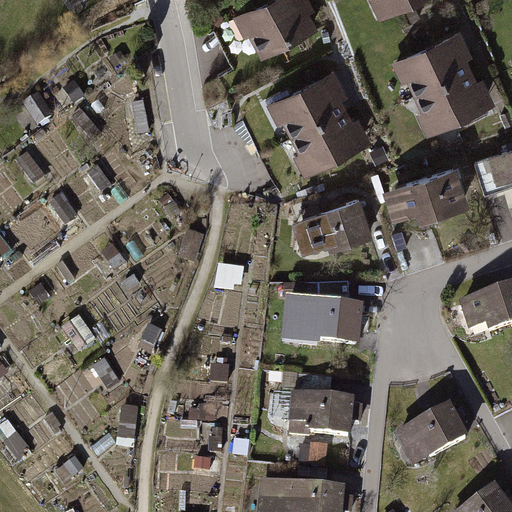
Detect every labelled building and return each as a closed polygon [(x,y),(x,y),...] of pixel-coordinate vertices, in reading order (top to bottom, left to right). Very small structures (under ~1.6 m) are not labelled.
[(319,29),(305,0),(263,0),(233,14),(255,60),(319,29)] [(365,0),(376,23),(425,0),(365,0)] [(476,69),(459,31),(391,64),(410,102),(476,69)] [(427,138),(494,105),(476,69),(410,102),(427,138)] [(354,110),(335,71),(268,105),(286,144),(354,110)] [(304,179),(371,145),(354,110),(286,144),(304,179)] [(511,189),(511,148),(488,157),(500,193),(511,189)] [(472,201),(459,164),(383,190),(393,221),(421,211),(424,218),(472,201)] [(374,238),(360,195),(295,217),(306,251),(341,239),(344,248),(374,238)] [(239,292),(244,269),(221,264),(216,287),(239,292)] [(323,299),(351,297),(350,285),(322,286),(323,299)] [(511,287),(459,305),(470,341),(511,327),(511,287)] [(364,308),(289,303),(286,347),(318,349),(318,343),(362,346),(364,308)] [(351,437),(356,402),(294,393),(289,429),(351,437)] [(452,408),(395,438),(412,471),(469,441),(452,408)] [(291,511),(293,486),(261,484),(258,511),(291,511)] [(344,511),(346,490),(293,486),(291,511),(344,511)] [(511,511),(511,510),(495,486),(458,511),(511,511)]
